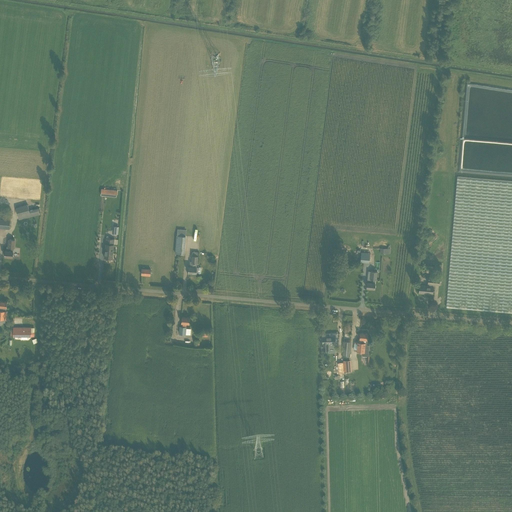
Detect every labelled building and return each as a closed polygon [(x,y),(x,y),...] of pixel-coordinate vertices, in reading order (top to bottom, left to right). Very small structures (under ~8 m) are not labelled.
[(511,181),(457,176),(446,307),(511,313),(511,181)] [(113,185),(122,186),(123,179),(114,178),(113,185)] [(39,208),(38,209),(29,211),(28,205),(16,207),(17,213),(19,220),(39,215),(39,213),(40,212),(39,208)] [(0,218),(0,228),(9,229),(10,220),(0,218)] [(177,236),(175,254),(184,254),(186,236),(177,236)] [(113,249),(114,239),(106,238),(105,248),(104,258),(112,259),(113,249)] [(5,251),(5,257),(13,257),(13,251),(13,248),(14,248),(15,240),(9,240),(8,247),(7,247),(6,251),(5,251)] [(361,252),(360,262),(369,263),(370,253),(361,252)] [(189,267),(188,273),(198,273),(199,274),(201,273),(201,269),(200,267),(199,267),(196,267),(196,264),(197,264),(198,256),(192,256),(191,263),(193,264),(193,267),(189,267)] [(367,282),(366,288),(374,289),(375,283),(375,279),(376,280),(377,272),(371,271),(370,279),(369,279),(368,282),(367,282)] [(420,285),(419,293),(432,294),(433,286),(433,284),(439,285),(439,279),(428,278),(428,284),(428,286),(420,285)] [(189,324),(190,318),(182,317),(181,323),(181,326),(180,326),(179,334),(185,334),(186,323),(189,324)] [(13,337),(31,337),(31,327),(13,327),(13,330),(13,336),(13,337)] [(367,345),(367,340),(368,334),(360,333),(359,339),(360,339),(359,342),(358,342),(357,352),(361,352),(361,354),(362,356),(367,356),(369,355),(369,352),(368,352),(369,345),(367,345)] [(328,343),(335,343),(335,338),(337,338),(337,334),(322,334),(323,343),(322,343),(322,348),(328,348),(328,343)] [(350,357),(351,342),(344,341),(342,356),(350,357)]
